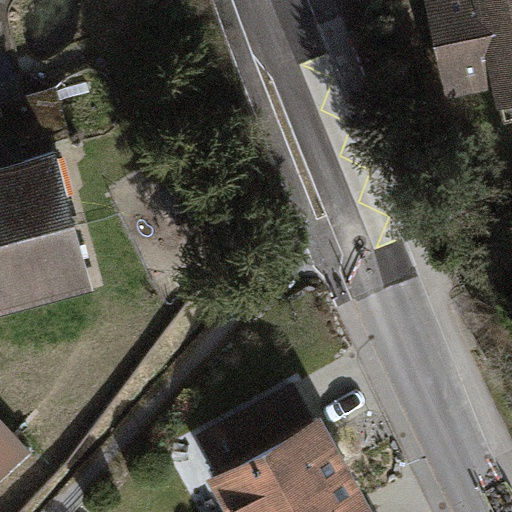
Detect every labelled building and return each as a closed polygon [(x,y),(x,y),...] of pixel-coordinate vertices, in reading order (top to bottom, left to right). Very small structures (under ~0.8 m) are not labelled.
[(511,0),(427,0),(448,102),(495,91),(498,103),(511,100),(511,0)] [(0,147),(68,129),(57,87),(0,102),(0,147)] [(64,148),(0,164),(0,313),(101,288),(64,148)] [(213,470),(202,476),(221,511),(370,511),(319,416),(312,419),(292,382),(194,435),(213,470)] [(0,413),(0,483),(35,451),(0,413)]
